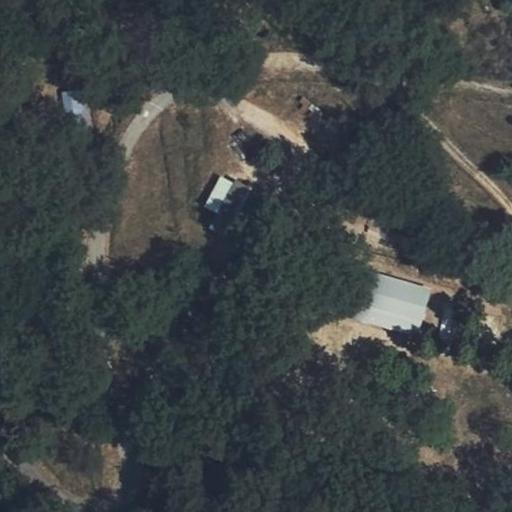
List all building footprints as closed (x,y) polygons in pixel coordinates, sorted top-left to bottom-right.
[(88,131),(81,88),(56,93),(63,135),(88,131)] [(32,135),(21,95),(0,99),(0,116),(6,142),(32,135)] [(262,195),(238,181),(213,228),(238,241),(262,195)] [(338,311),(345,285),(302,274),(295,298),(338,311)] [(424,310),(349,289),(343,314),(417,335),(424,310)]
